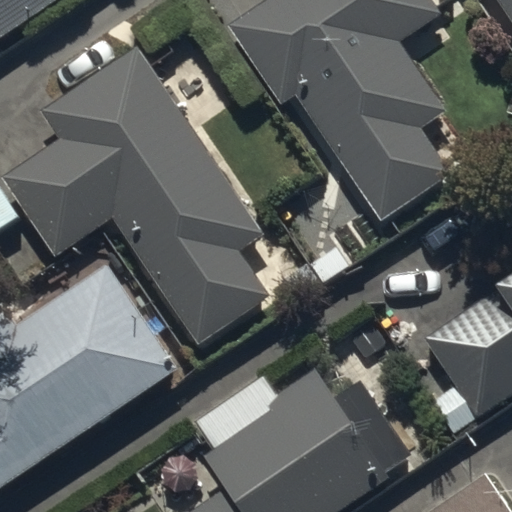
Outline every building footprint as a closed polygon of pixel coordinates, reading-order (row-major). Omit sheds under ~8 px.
[(0,0),(0,47),(71,0),(0,0)] [(446,20),(432,0),(279,0),(234,30),(286,108),(301,98),(388,227),(457,180),(425,133),(451,115),(406,47),(446,20)] [(511,0),(501,0),(511,16),(511,0)] [(268,240),(140,51),(46,114),(65,143),(8,181),(61,260),(118,222),(204,350),(276,302),(245,255),(268,240)] [(511,405),(511,230),(511,231),(511,292),(430,349),(483,425),(511,405)] [(0,347),(0,497),(184,375),(116,271),(0,347)] [(354,511),(393,486),(389,479),(416,461),(366,388),(340,407),(320,377),(274,409),(279,417),(213,462),(234,493),(206,511),(354,511)] [(443,511),(511,511),(511,505),(494,479),(443,511)]
